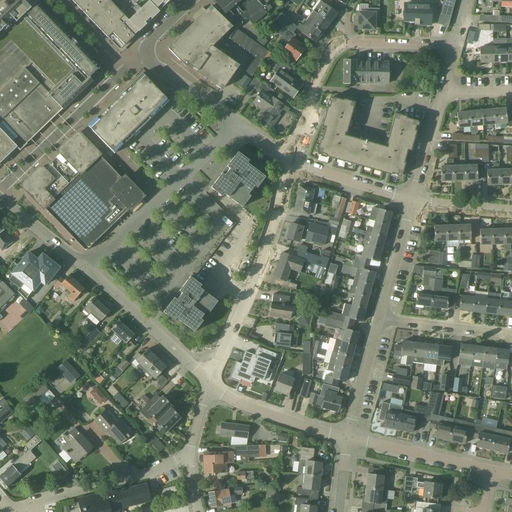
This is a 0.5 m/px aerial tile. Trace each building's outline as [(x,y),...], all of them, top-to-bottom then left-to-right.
[(24,7),(27,11),(37,2),(35,0),(0,0),(0,36),(14,23),(11,20),(24,7)] [(123,14),(138,0),(75,0),(111,37),(128,20),(123,14)] [(166,5),(160,0),(138,0),(123,14),(128,20),(139,31),(160,12),(159,11),(166,5)] [(252,26),(267,13),(256,1),(252,5),(247,0),(213,0),(225,14),(230,10),(233,14),(227,23),(233,28),(236,30),(246,20),(252,26)] [(255,0),(256,1),(267,13),(272,8),(267,3),(270,0),(255,0)] [(448,27),(455,0),(444,0),(438,24),(448,27)] [(89,77),(95,71),(100,67),(65,31),(37,2),(27,11),(24,7),(11,20),(14,23),(0,36),(0,160),(15,146),(16,147),(20,151),(24,147),(27,144),(27,143),(40,130),(62,109),(63,109),(92,81),(89,77)] [(320,2),(313,12),(329,23),(336,13),(320,2)] [(404,5),(404,21),(418,22),(418,26),(430,26),(431,5),(404,5)] [(230,39),(236,30),(233,28),(227,23),(227,22),(212,6),(206,12),(202,8),(192,18),(195,22),(168,48),(186,66),(188,65),(222,88),(238,65),(212,48),(210,47),(223,34),(224,35),(230,39)] [(358,14),(355,14),(352,24),(357,26),(357,29),(374,30),(374,21),(378,21),(378,10),(367,9),(367,13),(358,13),(358,14)] [(313,12),(306,22),(322,33),(329,23),(313,12)] [(139,31),(128,20),(111,37),(122,48),(134,36),(134,35),(138,31),(139,32),(139,31)] [(274,20),(269,27),(282,37),(277,44),(284,50),(282,52),(288,56),(295,62),(296,60),(298,60),(300,57),(300,56),(304,49),(300,46),(301,45),(293,39),(295,36),(292,33),(287,30),(283,27),(274,20)] [(283,27),(287,30),(292,33),(295,29),(297,27),(288,21),(287,21),(283,27)] [(303,27),(299,32),(315,43),(322,33),(306,22),(303,27)] [(236,30),(230,39),(234,43),(241,33),(236,30)] [(469,30),(466,44),(474,46),(478,32),(469,30)] [(246,37),(241,33),(234,43),(239,46),(246,37)] [(251,40),(246,37),(239,46),(244,49),(251,40)] [(492,39),(493,43),(493,64),(506,63),(505,39),(492,39)] [(244,49),(249,53),(256,44),(251,40),(244,49)] [(479,64),(493,64),(493,43),(488,43),(488,48),(479,48),(479,64)] [(268,52),(256,44),(249,53),(252,55),(261,62),(268,52)] [(252,55),(248,59),(258,66),(261,62),(252,55)] [(245,64),(246,65),(254,71),(258,66),(248,59),(245,64)] [(274,64),(270,69),(276,73),(269,82),(292,99),(301,86),(287,75),(291,69),(279,60),(276,65),(274,64)] [(343,61),(342,84),(355,85),(355,84),(387,84),(388,63),(355,63),(355,61),(343,61)] [(254,71),(246,65),(242,69),(251,76),(254,71)] [(143,73),(88,126),(114,154),(169,101),(143,73)] [(237,85),(244,90),(251,80),(244,75),(237,85)] [(267,114),(276,101),(268,96),(272,90),(262,84),(259,90),(261,91),(252,104),(262,110),(267,114)] [(417,123),(417,122),(406,118),(406,117),(395,114),(386,144),(387,145),(386,148),(344,136),(345,133),(346,133),(354,103),(343,100),(343,101),(331,98),(331,99),(329,99),(322,126),(325,127),(322,140),(320,140),(317,153),(318,153),(317,154),(399,177),(400,176),(401,176),(404,163),(403,163),(407,150),(410,151),(418,123),(417,123)] [(284,106),(276,101),(267,114),(262,110),(258,117),(273,127),(279,117),(277,116),(284,106)] [(505,109),(493,110),(495,125),(507,124),(505,109)] [(495,125),(493,110),(481,111),(482,126),(495,125)] [(470,128),(471,136),(475,136),(475,133),(477,133),(477,127),(482,126),(481,111),(469,112),(470,128)] [(470,128),(469,112),(456,114),(458,129),(459,129),(459,131),(463,130),(463,128),(470,128)] [(89,247),(90,247),(97,240),(141,198),(131,189),(133,187),(129,182),(124,177),(122,179),(96,152),(79,135),(61,152),(52,161),(43,170),(24,188),(40,205),(81,247),(82,247),(82,248),(83,248),(84,248),(85,249),(86,249),(87,248),(88,248),(89,247)] [(448,145),(448,159),(457,158),(457,145),(448,145)] [(222,196),(224,194),(242,208),(250,196),(248,195),(254,186),(257,188),(265,177),(247,163),(249,161),(238,152),(227,167),(229,169),(224,176),(222,173),(211,188),(222,196)] [(500,185),(499,170),(499,164),(493,164),(493,170),(487,170),(488,185),(500,185)] [(453,166),(453,181),(465,181),(465,165),(453,166)] [(465,181),(478,181),(477,165),(471,165),(465,165),(465,181)] [(441,182),(453,181),(453,166),(446,166),(440,166),(441,182)] [(500,185),(511,185),(511,170),(499,170),(500,185)] [(299,186),(296,199),(317,203),(320,191),(299,186)] [(340,198),(334,216),(333,218),(339,219),(340,220),(346,199),(340,198)] [(314,216),(317,203),(296,199),(293,212),(314,216)] [(348,213),(356,216),(359,203),(351,201),(348,213)] [(375,222),(388,226),(392,213),(378,210),(372,208),(368,220),(369,220),(375,222)] [(333,218),(334,216),(330,215),(328,224),(338,226),(339,219),(333,218)] [(385,238),(388,226),(375,222),(369,220),(365,232),(385,238)] [(291,223),(287,239),(298,242),(300,238),(305,239),(305,240),(324,245),(329,228),(310,223),(308,229),(303,228),(303,227),(291,223)] [(458,226),(458,247),(464,247),(464,240),(470,240),(470,225),(458,226)] [(446,241),(446,226),(434,226),(434,241),(446,241)] [(458,226),(446,226),(446,241),(446,247),(458,247),(458,226)] [(12,243),(2,231),(0,227),(0,249),(2,251),(12,243)] [(511,229),(503,230),(504,244),(504,250),(510,250),(510,244),(511,243),(511,229)] [(492,245),(491,230),(479,231),(480,245),(492,245)] [(503,230),(491,230),(492,245),(504,244),(503,230)] [(370,239),(368,245),(382,249),(385,238),(365,232),(364,238),(370,239)] [(378,262),(382,249),(368,245),(364,244),(361,256),(356,254),(354,261),(353,261),(369,266),(371,259),(378,262)] [(282,253),(278,265),(298,272),(300,268),(301,269),(303,261),(325,268),(329,259),(322,256),(321,258),(305,253),(304,255),(294,251),(292,257),(282,253)] [(438,265),(442,265),(444,253),(429,251),(428,263),(438,265)] [(45,286),(59,268),(42,255),(37,261),(28,253),(18,266),(13,262),(2,277),(24,299),(25,300),(33,291),(40,282),(45,286)] [(358,282),(372,286),(375,274),(368,271),(369,266),(353,261),(352,267),(358,268),(358,269),(361,270),(360,274),(355,273),(353,280),(358,282)] [(294,270),(278,265),(273,277),(286,282),(284,288),(296,290),(297,285),(294,284),(290,282),(294,270)] [(424,266),(422,274),(434,276),(431,305),(438,306),(438,308),(446,309),(448,297),(442,296),(442,288),(439,288),(440,280),(435,279),(436,268),(424,266)] [(501,281),(501,274),(491,273),(491,280),(501,281)] [(423,304),(431,305),(434,276),(422,274),(422,275),(423,275),(423,278),(429,279),(428,286),(425,286),(424,294),(416,293),(415,305),(422,306),(423,304)] [(469,275),(461,274),(460,289),(468,290),(469,275)] [(60,285),(67,290),(71,293),(69,295),(67,298),(73,302),(75,300),(80,294),(83,296),(86,292),(67,276),(64,281),(60,278),(55,284),(53,286),(57,289),(58,287),(59,287),(60,285)] [(217,302),(199,288),(201,285),(190,277),(179,291),(182,293),(177,300),(174,298),(163,312),(174,321),(176,318),(194,332),(203,321),(200,319),(206,311),(209,313),(217,302)] [(3,278),(0,280),(0,291),(1,293),(0,293),(0,311),(18,294),(3,278)] [(323,285),(329,287),(336,289),(337,281),(331,280),(331,282),(325,280),(323,285)] [(368,298),(372,286),(358,282),(356,288),(350,286),(349,292),(354,294),(368,298)] [(474,291),(474,293),(474,297),(472,312),(485,314),(487,299),(487,293),(474,291)] [(458,311),(472,312),(474,297),(474,293),(469,292),(468,297),(460,296),(458,311)] [(501,292),(500,294),(500,300),(498,315),(511,317),(511,307),(511,301),(507,301),(509,293),(501,292)] [(500,294),(487,293),(487,299),(485,314),(498,315),(500,300),(500,294)] [(273,294),(270,316),(290,319),(292,304),(288,303),(289,297),(273,294)] [(354,294),(351,306),(365,310),(368,298),(354,294)] [(25,300),(24,299),(19,304),(28,314),(33,309),(25,300)] [(92,312),(101,321),(105,317),(107,319),(111,315),(93,299),(82,310),(88,316),(92,312)] [(362,322),(365,310),(351,306),(345,304),(343,310),(344,311),(342,315),(329,312),(327,318),(353,325),(354,320),(362,322)] [(53,329),(62,319),(58,315),(48,325),(53,329)] [(344,330),(341,341),(355,346),(358,333),(351,331),(353,325),(327,318),(325,325),(344,330)] [(121,340),(126,344),(129,340),(131,342),(136,338),(118,322),(111,330),(115,334),(109,339),(116,346),(121,340)] [(292,336),(293,327),(275,324),(273,345),(296,348),(298,337),(292,336)] [(95,326),(84,337),(77,345),(83,351),(91,344),(101,333),(95,326)] [(352,357),(355,346),(341,341),(335,340),(332,352),(352,357)] [(412,366),(412,362),(414,343),(402,341),(402,346),(395,346),(394,356),(401,357),(401,355),(406,356),(405,366),(412,366)] [(424,364),(427,344),(414,343),(412,362),(424,364)] [(436,365),(439,346),(427,344),(424,364),(436,365)] [(458,363),(460,365),(470,366),(472,346),(460,344),(458,358),(459,358),(458,363)] [(320,348),(314,346),(312,353),(326,357),(328,351),(320,348)] [(451,347),(439,346),(436,365),(443,366),(443,360),(449,361),(451,347)] [(482,361),(484,347),(472,346),(470,366),(481,368),(482,361)] [(245,352),(241,364),(236,363),(230,380),(240,383),(242,378),(253,382),(255,377),(268,382),(271,374),(266,373),(272,357),(275,359),(277,354),(257,347),(254,355),(245,352)] [(496,349),(484,347),(482,361),(489,362),(489,368),(493,368),(496,349)] [(508,350),(496,349),(493,368),(506,370),(508,350)] [(144,369),(145,370),(157,358),(153,354),(152,355),(147,350),(140,357),(137,354),(133,358),(138,364),(136,367),(141,372),(144,369)] [(332,352),(329,364),(348,369),(352,357),(332,352)] [(124,358),(117,366),(122,371),(129,363),(124,358)] [(157,358),(145,370),(158,382),(162,378),(159,374),(165,368),(160,363),(161,361),(157,358)] [(66,360),(59,366),(73,381),(80,375),(66,360)] [(348,369),(329,364),(327,369),(333,371),(331,377),(326,375),(324,382),(336,386),(338,380),(345,382),(348,369)] [(408,385),(410,377),(394,373),(392,381),(408,385)] [(274,390),(274,392),(279,394),(281,393),(287,395),(290,388),(296,390),(301,377),(293,375),(292,378),(280,374),(274,390)] [(450,375),(441,375),(439,389),(449,390),(450,375)] [(413,377),(411,388),(420,390),(422,378),(413,377)] [(462,387),(463,379),(454,378),(452,392),(461,393),(461,392),(466,393),(467,388),(462,387)] [(304,379),(299,397),(306,399),(311,381),(304,379)] [(30,407),(48,391),(41,383),(23,400),(30,407)] [(327,385),(323,384),(320,396),(317,395),(311,393),(308,403),(315,405),(321,407),(336,411),(340,399),(336,398),(339,388),(327,385)] [(505,399),(506,387),(493,385),(491,398),(505,399)] [(101,404),(108,398),(97,386),(90,392),(101,404)] [(47,403),(55,396),(49,390),(42,397),(47,403)] [(127,404),(118,392),(114,395),(124,407),(127,404)] [(433,411),(437,393),(430,392),(430,393),(427,407),(427,409),(424,420),(430,422),(431,419),(433,411)] [(444,395),(437,393),(433,411),(431,419),(430,422),(429,428),(435,429),(433,437),(448,440),(451,426),(453,419),(439,416),(444,395)] [(170,408),(171,408),(172,407),(172,406),(173,404),(168,399),(166,401),(162,397),(154,405),(150,401),(139,412),(147,420),(151,415),(157,421),(170,408)] [(382,426),(397,429),(402,409),(402,407),(382,402),(378,419),(384,420),(382,426)] [(7,405),(0,410),(6,418),(13,412),(7,405)] [(402,409),(397,429),(412,433),(415,418),(424,420),(427,409),(427,407),(415,405),(413,411),(402,409)] [(180,418),(171,408),(170,408),(157,421),(156,423),(162,429),(158,433),(161,437),(174,424),(176,425),(181,420),(179,418),(180,418)] [(106,431),(117,444),(126,436),(128,438),(129,437),(128,435),(131,432),(120,418),(116,421),(106,410),(93,421),(104,433),(106,431)] [(491,450),(496,429),(480,425),(481,421),(475,420),(473,428),(471,437),(477,439),(475,447),(491,450)] [(221,423),(220,435),(232,436),(232,435),(246,437),(248,428),(231,426),(231,425),(221,423)] [(28,426),(21,432),(27,440),(34,434),(28,426)] [(465,436),(471,437),(473,428),(467,427),(467,430),(451,426),(448,440),(463,444),(465,436)] [(63,448),(75,462),(91,447),(74,428),(68,433),(73,439),(63,448)] [(508,446),(511,446),(511,432),(496,429),(491,450),(506,454),(508,446)] [(152,445),(158,440),(149,430),(143,435),(152,445)] [(35,435),(24,445),(29,450),(40,440),(35,435)] [(203,456),(203,464),(223,463),(223,464),(234,463),(248,462),(248,457),(258,457),(258,446),(229,446),(229,452),(220,452),(208,452),(209,455),(203,456)] [(297,474),(303,475),(319,477),(321,463),(312,462),(313,449),(300,447),(297,474)] [(23,455),(11,466),(10,465),(6,469),(7,470),(0,475),(0,479),(2,482),(2,484),(4,486),(6,486),(7,488),(20,476),(19,475),(17,473),(29,462),(35,457),(29,450),(23,455)] [(68,474),(58,461),(52,467),(63,479),(68,474)] [(223,473),(223,464),(223,463),(203,464),(203,474),(223,473)] [(367,474),(365,488),(381,490),(383,477),(389,477),(389,471),(376,469),(376,475),(367,474)] [(237,480),(245,479),(245,471),(236,471),(237,480)] [(318,490),(319,477),(303,475),(302,488),(296,487),(295,494),(308,495),(309,489),(318,490)] [(423,489),(422,496),(439,498),(441,484),(417,481),(417,478),(405,477),(404,492),(411,492),(412,487),(423,489)] [(111,511),(151,501),(146,484),(107,494),(106,491),(77,499),(80,511),(111,511)] [(276,486),(266,485),(264,502),(274,504),(276,486)] [(387,490),(381,490),(365,488),(364,502),(373,503),(372,509),(385,510),(387,490)] [(208,506),(210,505),(211,508),(222,506),(222,505),(230,504),(228,490),(220,492),(220,491),(208,493),(209,499),(208,500),(208,506)] [(317,511),(318,511),(316,511),(316,506),(307,505),(308,499),(295,498),(294,504),(296,504),(295,511),(317,511)] [(511,511),(511,500),(506,499),(503,511),(511,511)] [(414,511),(437,511),(438,510),(429,509),(429,503),(416,502),(414,511)]
